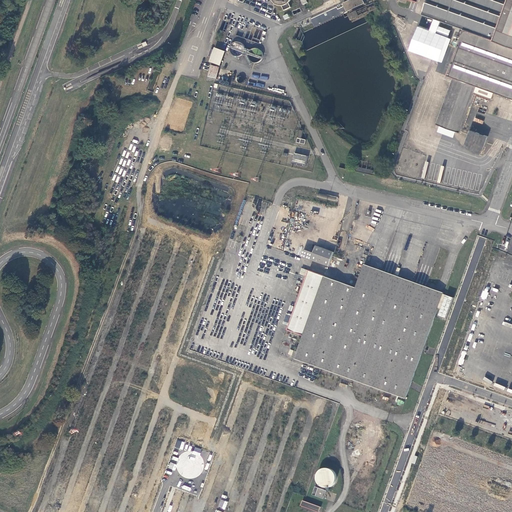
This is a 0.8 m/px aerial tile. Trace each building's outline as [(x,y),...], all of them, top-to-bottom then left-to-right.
[(347,11),(364,4),(362,0),(350,0),(344,3),(347,11)] [(511,0),(413,0),(418,2),(418,0),(427,0),(425,7),(424,7),(422,13),(465,28),(448,71),(511,94),(511,0)] [(349,14),(351,19),(357,16),(355,11),(349,14)] [(439,28),(429,25),(425,35),(435,38),(439,28)] [(230,41),(228,54),(241,57),(242,54),(246,55),(248,47),(239,45),(240,43),(230,41)] [(214,47),(208,61),(219,66),(225,51),(214,47)] [(252,53),(249,53),(248,63),(261,64),(262,49),(253,48),(252,53)] [(209,65),(207,77),(217,78),(218,66),(209,65)] [(460,129),(477,82),(453,73),(436,121),(460,129)] [(438,126),(436,132),(452,137),(454,132),(438,126)] [(464,143),(482,149),(484,143),(473,139),(476,129),(470,127),(464,143)] [(487,133),(477,129),(473,139),(484,143),(487,133)] [(306,164),(307,155),(293,153),(292,162),(306,164)] [(318,174),(325,176),(327,169),(320,167),(318,174)] [(344,252),(362,257),(371,221),(365,219),(360,223),(354,247),(346,245),(344,252)] [(302,249),(300,257),(328,266),(333,251),(314,245),(312,252),(302,249)] [(302,337),(295,358),(405,399),(438,309),(441,310),(438,317),(445,320),(453,299),(446,296),(445,300),(441,298),(443,294),(364,265),(355,288),(310,271),(288,332),(302,337)] [(196,330),(191,344),(205,350),(208,344),(199,340),(202,333),(196,330)] [(285,331),(277,352),(294,358),(300,341),(297,340),(298,336),(285,331)] [(273,378),(259,373),(257,379),(271,384),(273,378)] [(209,379),(200,375),(195,388),(204,392),(209,379)] [(404,401),(397,398),(395,402),(398,403),(398,405),(400,406),(401,404),(402,405),(404,401)] [(333,489),(337,471),(318,467),(314,485),(333,489)] [(327,492),(319,488),(316,496),(324,500),(327,492)] [(319,511),(321,508),(303,500),(301,506),(317,511),(319,511)]
